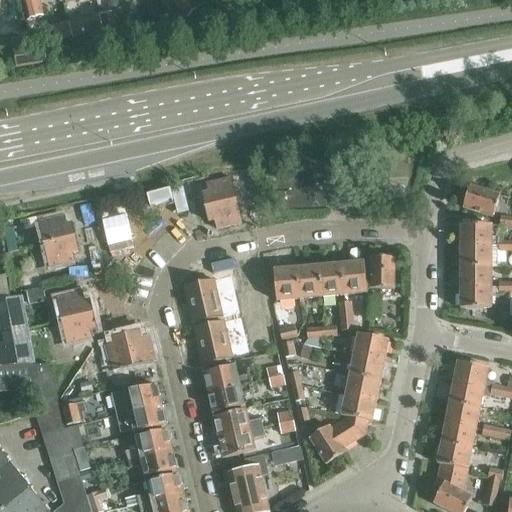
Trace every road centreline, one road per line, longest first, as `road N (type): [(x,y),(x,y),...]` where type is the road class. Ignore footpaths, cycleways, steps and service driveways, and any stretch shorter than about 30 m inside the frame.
road 1 (secondary): [(0,178),(511,71)]
road 2 (secondary): [(511,44),(0,144)]
road 3 (residential): [(157,318),(168,276),(200,251),(332,230),(433,230)]
road 4 (residential): [(206,511),(157,318)]
road 5 (residential): [(360,487),(396,460),(423,334)]
road 6 (residential): [(157,318),(109,314),(85,210)]
road 7 (residential): [(433,230),(449,165),(511,147)]
